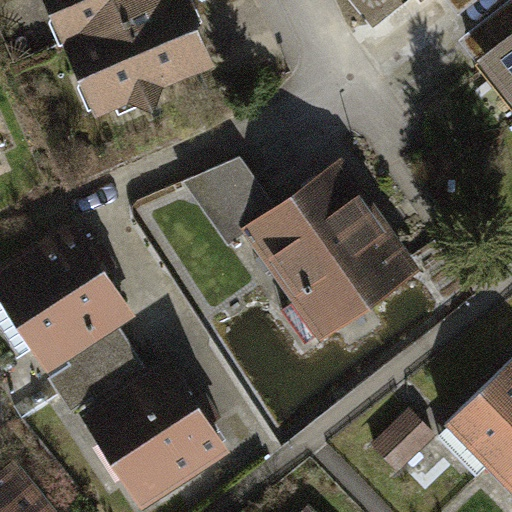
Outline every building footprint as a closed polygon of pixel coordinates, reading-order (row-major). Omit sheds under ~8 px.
[(58,0),(89,64),(199,11),(193,0),(58,0)] [(89,64),(124,138),(234,85),(199,11),(89,64)] [(511,41),(490,57),(511,86),(511,41)] [(235,242),(262,221),(321,299),(307,310),(332,343),(431,269),(347,158),(286,203),(254,161),(199,191),(235,242)] [(75,231),(0,287),(0,291),(85,403),(139,362),(118,334),(140,317),(75,231)] [(139,362),(85,403),(168,511),(171,511),(248,454),(182,368),(158,386),(139,362)] [(511,371),(445,434),(483,475),(494,464),(511,447),(511,371)] [(434,441),(415,421),(383,451),(401,471),(434,441)] [(511,447),(494,464),(511,483),(511,447)] [(54,511),(20,470),(0,485),(0,511),(54,511)]
